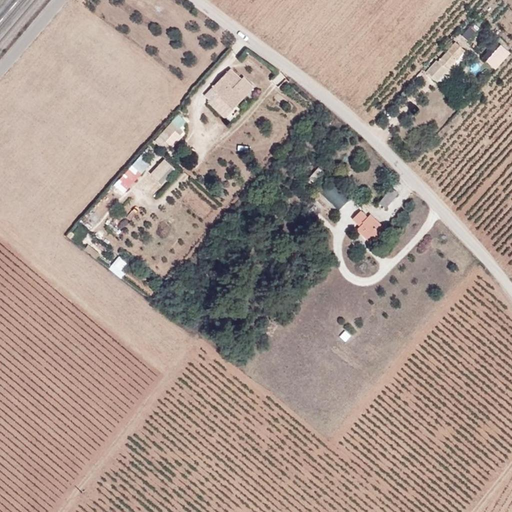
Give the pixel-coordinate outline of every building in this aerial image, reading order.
[(459,38),(453,43),(461,50),(465,45),(459,38)] [(430,63),(443,75),(465,53),(461,50),(453,43),(444,53),(442,51),(430,63)] [(511,52),(503,44),(488,61),(497,70),(511,52)] [(248,79),(237,69),(218,88),(231,99),(234,95),(245,105),(262,88),(250,77),(248,79)] [(241,109),(231,99),(218,88),(212,95),(218,100),(215,103),(232,118),(241,109)] [(231,99),(241,109),(245,105),(234,95),(231,99)] [(166,136),(171,141),(179,134),(173,129),(166,136)] [(152,174),(163,184),(177,169),(166,159),(152,174)] [(115,185),(124,194),(148,170),(139,161),(115,185)] [(396,181),(385,195),(391,200),(401,186),(396,181)] [(359,215),(367,224),(370,220),(369,218),(374,213),(367,206),(359,215)] [(369,218),(370,220),(367,224),(366,225),(373,233),(386,219),(377,210),(374,213),(369,218)] [(373,233),(378,238),(391,224),(386,219),(373,233)] [(121,275),(130,263),(120,256),(111,268),(121,275)]
